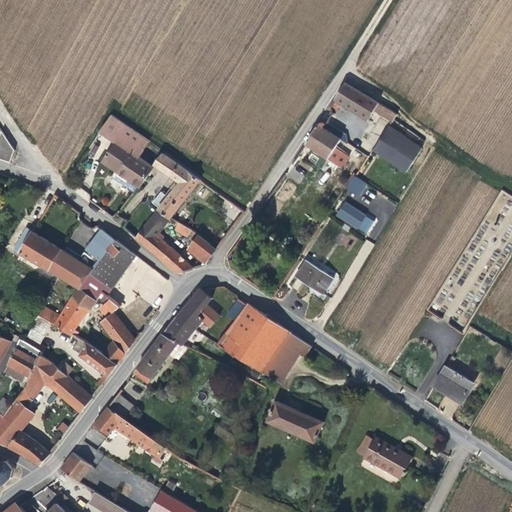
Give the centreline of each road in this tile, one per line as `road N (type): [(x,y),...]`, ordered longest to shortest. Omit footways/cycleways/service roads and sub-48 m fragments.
road 1 (tertiary): [(511,471),(211,276)]
road 2 (residential): [(211,276),(344,71)]
road 3 (tertiary): [(188,285),(37,475)]
road 4 (residential): [(188,285),(57,181)]
road 5 (track): [(432,146),(438,135),(344,71)]
